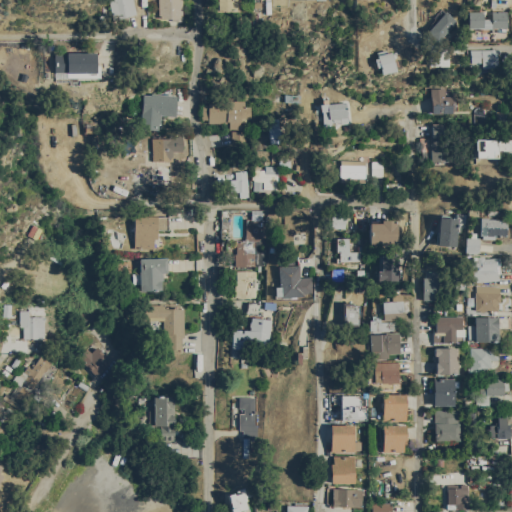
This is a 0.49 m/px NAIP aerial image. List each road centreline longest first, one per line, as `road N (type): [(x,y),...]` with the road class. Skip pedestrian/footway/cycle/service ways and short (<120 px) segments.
road 1 (residential): [(210,208),(208,511)]
road 2 (residential): [(318,245),(319,511)]
road 3 (residential): [(417,248),(418,511)]
road 4 (residential): [(203,0),(201,135),(210,208)]
road 5 (residential): [(416,207),(210,208)]
road 6 (residential): [(203,37),(0,36)]
road 7 (residential): [(55,148),(97,205),(210,208)]
road 8 (residential): [(24,511),(93,401)]
